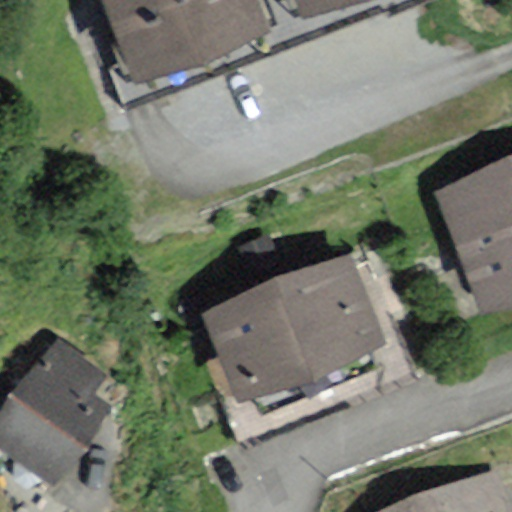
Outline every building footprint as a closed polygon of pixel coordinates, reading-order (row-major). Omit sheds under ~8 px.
[(254,0),(113,0),(124,30),(141,74),(265,29),(254,0)] [(511,173),(449,198),(469,249),(489,302),(511,293),(511,173)] [(378,344),(348,265),(214,316),(245,395),(378,344)] [(95,375),(59,349),(0,431),(0,434),(53,473),(101,405),(83,392),(95,375)] [(499,511),(487,479),(400,511),(499,511)]
